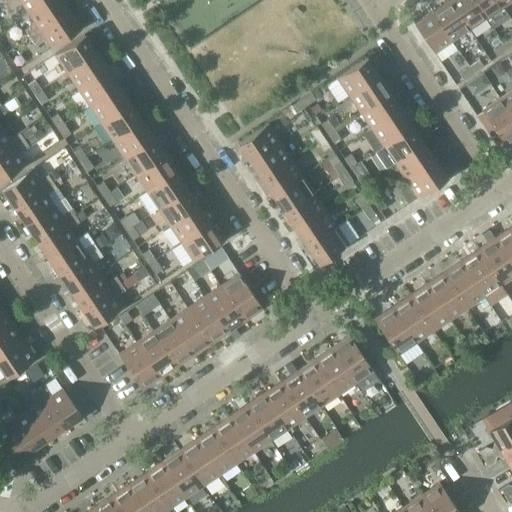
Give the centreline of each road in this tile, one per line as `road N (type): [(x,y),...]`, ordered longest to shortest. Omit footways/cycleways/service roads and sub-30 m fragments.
road 1 (residential): [(314,316),(102,0)]
road 2 (residential): [(0,243),(132,439)]
road 3 (residential): [(499,192),(375,7)]
road 4 (residential): [(132,439),(314,316)]
road 5 (residential): [(499,192),(345,296)]
road 6 (residential): [(15,511),(132,439)]
